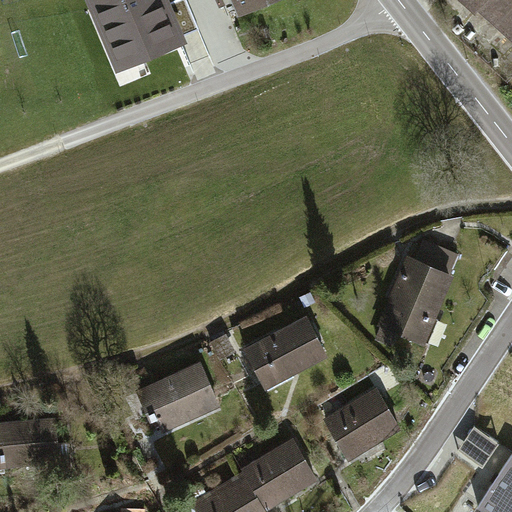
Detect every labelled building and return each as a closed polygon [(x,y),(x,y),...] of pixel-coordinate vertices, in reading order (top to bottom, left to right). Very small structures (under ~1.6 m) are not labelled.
[(71,0),(84,33),(173,0),(71,0)] [(239,0),(244,11),(270,0),(239,0)] [(482,0),(490,0),(511,20),(511,0),(472,0),(478,5),(482,0)] [(396,330),(422,341),(458,255),(424,240),(415,260),(411,258),(383,325),(384,325),(378,338),(390,343),(396,330)] [(343,276),(334,280),(338,287),(346,282),(343,276)] [(310,294),(302,297),(306,305),(314,302),(310,294)] [(266,386),(269,391),(295,377),(293,372),(327,354),(307,317),(247,349),(266,387),(266,386)] [(227,335),(211,342),(219,358),(235,350),(227,335)] [(201,364),(140,392),(153,420),(158,418),(163,427),(218,402),(201,364)] [(378,390),(328,420),(349,455),(399,426),(378,390)] [(107,414),(97,420),(102,426),(111,420),(107,414)] [(56,419),(0,423),(0,464),(43,461),(43,467),(68,465),(67,443),(58,444),(56,419)] [(499,441),(475,425),(458,450),(482,466),(499,441)] [(247,477),(265,506),(315,476),(294,441),(244,471),(247,477)] [(511,511),(511,451),(477,503),(489,511),(511,511)] [(197,507),(199,511),(268,511),(265,506),(247,477),(197,507)]
